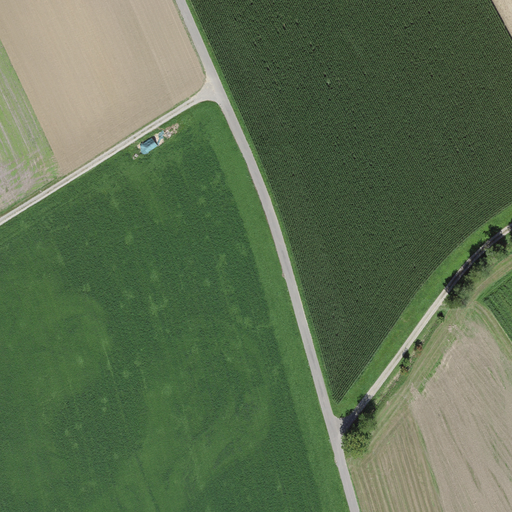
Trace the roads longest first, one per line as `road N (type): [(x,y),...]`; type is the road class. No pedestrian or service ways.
road 1 (track): [(218,88),(269,205),(356,511)]
road 2 (track): [(0,223),(218,88),(181,0)]
road 3 (track): [(338,431),(460,270),(511,226)]
